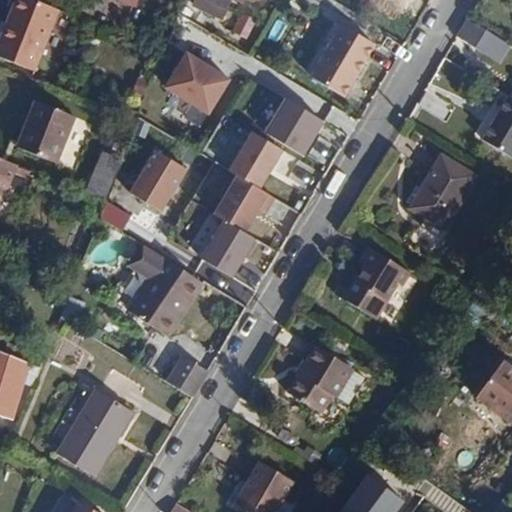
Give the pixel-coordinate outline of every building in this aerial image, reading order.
[(59,10),(34,0),(14,0),(5,24),(11,27),(0,54),(0,57),(33,71),(59,10)] [(194,0),(193,5),(219,17),(227,0),(234,0),(238,1),(238,0),(251,0),(253,1),(253,0),(194,0)] [(238,16),(233,36),(248,40),(254,20),(238,16)] [(490,33),(467,17),(457,35),(477,48),(473,56),(487,65),(495,53),(482,44),(490,33)] [(379,42),(345,23),(314,78),(348,98),(379,42)] [(0,54),(11,27),(5,24),(0,35),(0,54)] [(482,44),(495,53),(502,41),(490,33),(482,44)] [(235,78),(190,52),(170,88),(214,116),(235,78)] [(325,122),(289,99),(267,134),(302,157),(325,122)] [(35,100),(17,148),(57,163),(76,116),(35,100)] [(511,111),(505,122),(493,138),(511,151),(511,111)] [(485,134),(493,138),(505,122),(497,117),(485,134)] [(286,151),(255,134),(235,170),(266,187),(286,151)] [(191,170),(161,151),(137,193),(168,211),(191,170)] [(106,193),(120,158),(104,153),(89,193),(105,200),(106,193)] [(438,157),(407,210),(441,230),(473,178),(438,157)] [(19,166),(0,158),(0,207),(2,208),(19,166)] [(273,194),(242,178),(219,214),(229,221),(250,233),(273,194)] [(89,193),(78,188),(74,200),(100,211),(105,200),(89,193)] [(187,202),(168,242),(186,251),(206,211),(187,202)] [(238,281),(262,240),(250,233),(229,221),(205,262),(238,281)] [(350,288),(346,297),(375,314),(396,279),(402,281),(409,269),(369,244),(361,256),(368,261),(350,288)] [(159,255),(137,293),(178,317),(202,280),(159,255)] [(335,290),(346,297),(350,288),(340,282),(335,290)] [(178,317),(137,293),(128,308),(167,332),(178,317)] [(303,355),(307,357),(317,343),(311,340),(303,355)] [(317,343),(307,357),(288,390),(320,409),(331,392),(335,395),(337,392),(354,365),(317,343)] [(511,368),(501,360),(474,396),(511,423),(511,368)] [(169,361),(160,376),(191,395),(201,378),(169,361)] [(366,373),(354,365),(337,392),(350,400),(366,373)] [(0,370),(0,417),(9,420),(22,377),(0,370)] [(98,393),(59,456),(97,479),(137,415),(98,393)] [(260,460),(232,507),(241,511),(275,511),(294,481),(260,460)] [(397,511),(408,498),(372,472),(343,511),(397,511)] [(97,511),(95,510),(98,505),(87,499),(79,511),(97,511)] [(186,511),(173,503),(167,511),(186,511)]
